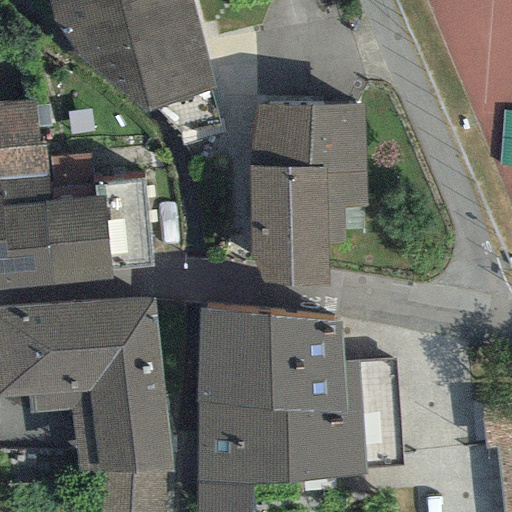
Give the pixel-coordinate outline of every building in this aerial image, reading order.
[(190,0),(45,0),(52,24),(72,53),(144,114),(214,89),(190,0)] [(33,102),(0,104),(0,180),(46,177),(44,143),(37,144),(33,102)] [(362,105),(255,106),(247,167),(250,289),(327,287),(326,245),(343,244),(342,208),(364,207),(362,105)] [(0,290),(110,280),(109,269),(149,266),(142,180),(47,188),(46,177),(0,180),(0,290)] [(154,300),(0,310),(0,396),(27,394),(87,389),(99,472),(99,475),(101,475),(164,471),(171,471),(154,300)] [(340,324),(199,311),(195,511),(249,511),(250,484),(363,475),(357,360),(340,359),(340,324)] [(68,411),(77,474),(99,472),(87,389),(27,394),(29,414),(68,411)] [(511,511),(511,401),(479,405),(484,450),(495,450),(502,511),(511,511)] [(162,511),(164,471),(101,475),(97,511),(162,511)]
